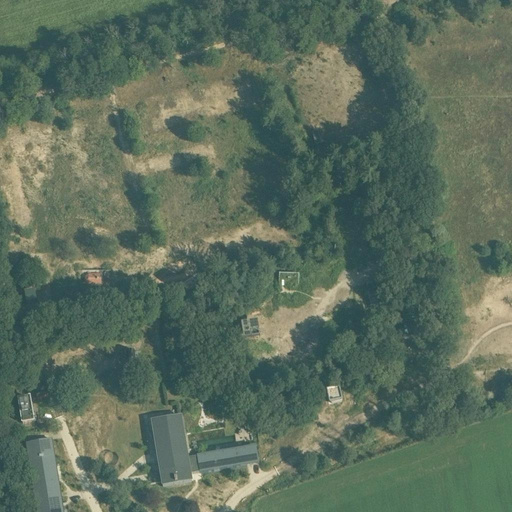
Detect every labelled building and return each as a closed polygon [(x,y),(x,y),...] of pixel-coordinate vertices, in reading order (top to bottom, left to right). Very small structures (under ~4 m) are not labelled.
[(85,271),(86,286),(103,285),(103,270),(85,271)] [(292,292),(300,284),(286,270),(277,278),(292,292)] [(190,282),(181,287),(186,295),(195,289),(190,282)] [(33,293),(23,295),(24,305),(35,303),(33,293)] [(373,310),(388,308),(385,293),(370,296),(373,310)] [(419,320),(398,324),(401,339),(422,335),(419,320)] [(239,321),(239,339),(258,339),(258,321),(239,321)] [(126,365),(136,364),(136,351),(126,351),(126,365)] [(342,393),(326,396),(328,406),(343,403),(342,393)] [(33,423),(29,399),(18,401),(22,425),(33,423)] [(250,449),(244,450),(197,457),(187,459),(181,417),(179,418),(176,418),(152,422),(160,472),(162,482),(163,488),(190,483),(191,483),(191,482),(190,476),(200,474),(246,466),(247,466),(253,465),(250,449)] [(29,464),(36,511),(63,511),(63,505),(61,497),(61,493),(59,484),(56,465),(52,440),(26,444),(29,464)]
